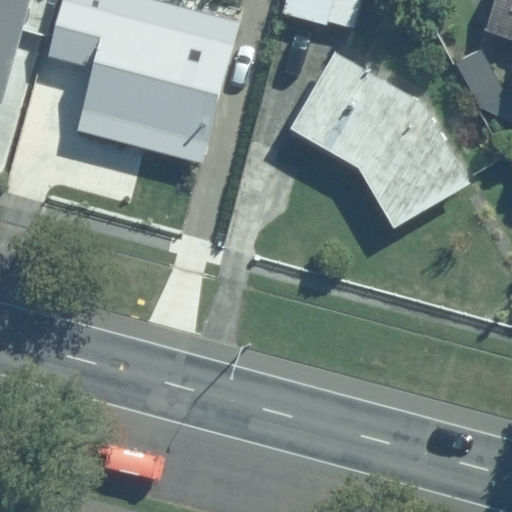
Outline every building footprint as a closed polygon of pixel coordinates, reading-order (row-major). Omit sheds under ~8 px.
[(0,0),(0,101),(10,104),(37,0),(0,0)] [(60,0),(50,35),(94,46),(107,2),(107,0),(60,0)] [(163,0),(159,15),(107,2),(94,46),(77,108),(180,136),(214,8),(185,0),(163,0)] [(290,0),(287,13),(329,23),(330,20),(358,27),(365,0),(290,0)] [(511,0),(501,0),(493,30),(511,36),(511,0)] [(428,103),(339,53),(297,129),(363,166),(398,228),(475,183),(428,103)]
